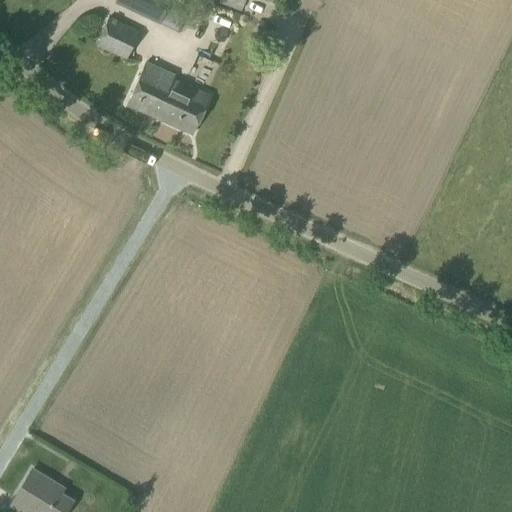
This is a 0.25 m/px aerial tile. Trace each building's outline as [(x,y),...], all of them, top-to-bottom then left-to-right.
[(159,25),(170,0),(116,0),(114,4),(159,25)] [(244,0),(219,0),(218,3),(240,12),(244,0)] [(127,60),(140,31),(108,17),(95,46),(127,60)] [(146,61),(126,104),(153,117),(190,133),(208,95),(171,78),(173,73),(146,61)] [(40,511),(64,511),(71,500),(59,493),(63,487),(31,467),(7,506),(16,511),(36,511),(37,510),(40,511)]
